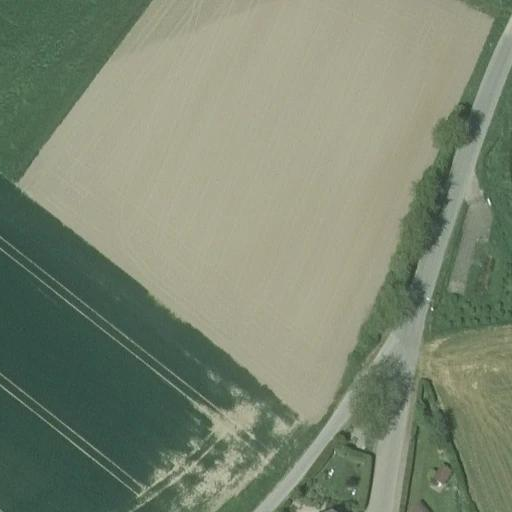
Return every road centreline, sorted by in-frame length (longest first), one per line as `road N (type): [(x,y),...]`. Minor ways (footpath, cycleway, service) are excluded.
road 1 (unclassified): [(412,321),(511,36)]
road 2 (residential): [(264,511),(412,321)]
road 3 (unclassified): [(379,511),(412,321)]
